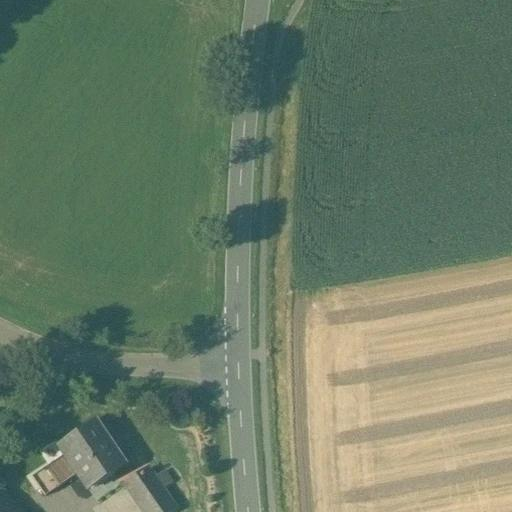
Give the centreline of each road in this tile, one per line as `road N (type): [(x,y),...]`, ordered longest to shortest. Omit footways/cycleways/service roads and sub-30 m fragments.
road 1 (tertiary): [(236,370),(238,200),(258,0)]
road 2 (unclassified): [(0,328),(41,349),(107,362),(236,370)]
road 3 (tertiary): [(246,511),(236,370)]
